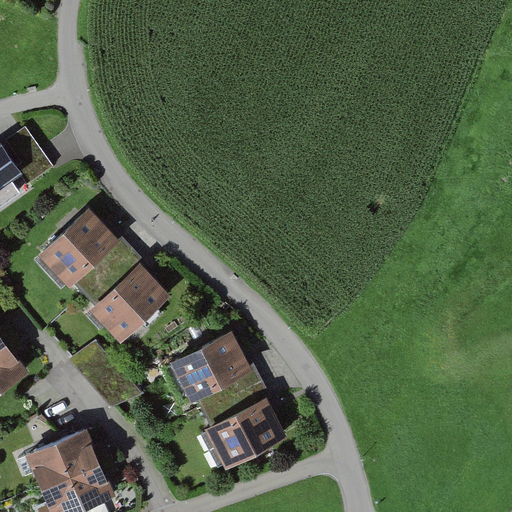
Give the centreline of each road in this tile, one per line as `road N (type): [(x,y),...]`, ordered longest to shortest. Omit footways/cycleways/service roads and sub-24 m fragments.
road 1 (residential): [(74,94),(95,146),(136,203),(274,329),(314,381),(346,457)]
road 2 (unknown): [(22,319),(129,450),(163,511)]
road 3 (residential): [(346,457),(189,511)]
